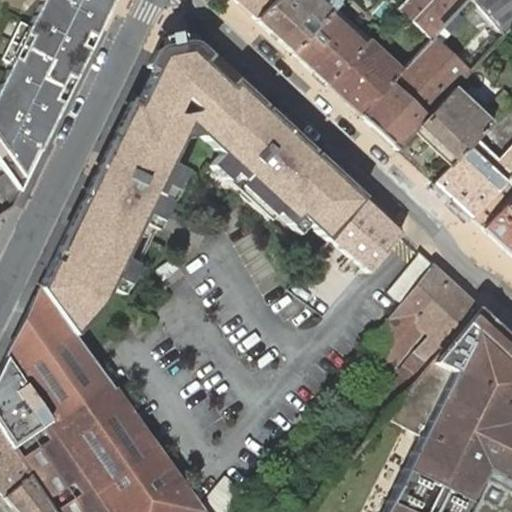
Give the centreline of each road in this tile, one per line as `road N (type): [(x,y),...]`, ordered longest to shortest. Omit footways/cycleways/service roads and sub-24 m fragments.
road 1 (residential): [(180,0),(511,304)]
road 2 (residential): [(0,290),(143,0)]
road 3 (unknown): [(181,277),(274,397)]
